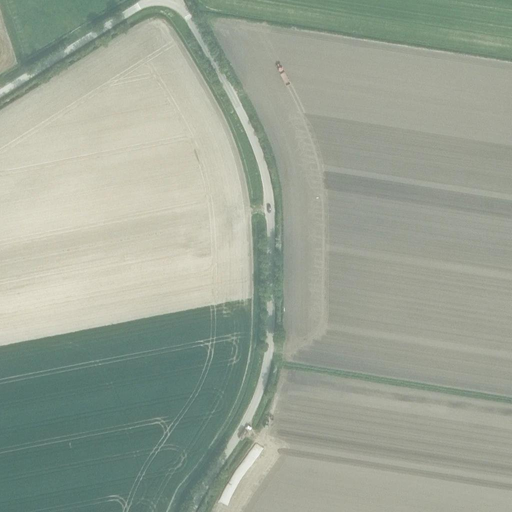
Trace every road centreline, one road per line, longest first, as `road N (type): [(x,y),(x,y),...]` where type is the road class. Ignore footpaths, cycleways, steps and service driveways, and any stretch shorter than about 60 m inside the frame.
road 1 (unclassified): [(190,511),(253,406),(266,364),(269,202),(240,111),(184,11)]
road 2 (unclassified): [(0,92),(144,1)]
